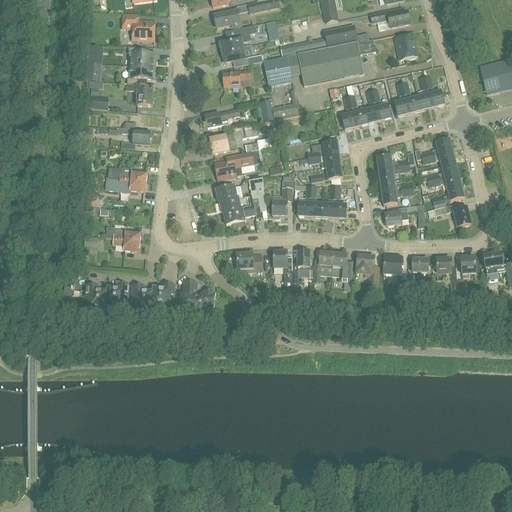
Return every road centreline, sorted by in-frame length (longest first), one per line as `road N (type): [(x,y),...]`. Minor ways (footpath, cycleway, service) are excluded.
road 1 (tertiary): [(33,502),(45,0)]
road 2 (unclassified): [(511,504),(33,502)]
road 3 (residential): [(201,246),(169,245),(159,227),(179,69),(174,0)]
road 4 (track): [(33,336),(271,347),(281,337)]
road 5 (residential): [(366,244),(484,242),(489,224),(464,123)]
road 6 (unclassified): [(511,356),(309,348),(281,337)]
road 7 (residential): [(366,244),(361,149),(447,125)]
road 8 (residential): [(201,246),(366,244)]
road 9 (residential): [(464,121),(428,0)]
road 10 (residential): [(281,337),(208,270),(201,246)]
